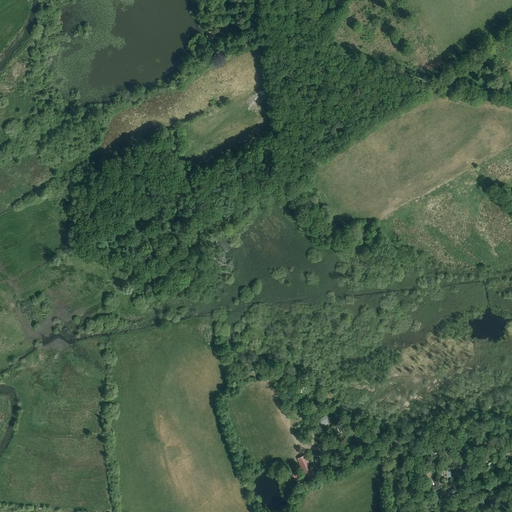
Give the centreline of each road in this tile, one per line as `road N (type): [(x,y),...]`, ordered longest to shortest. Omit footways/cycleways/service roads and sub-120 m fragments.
road 1 (track): [(272,29),(285,142),(391,73)]
road 2 (track): [(272,29),(391,73)]
road 3 (track): [(391,73),(511,104)]
